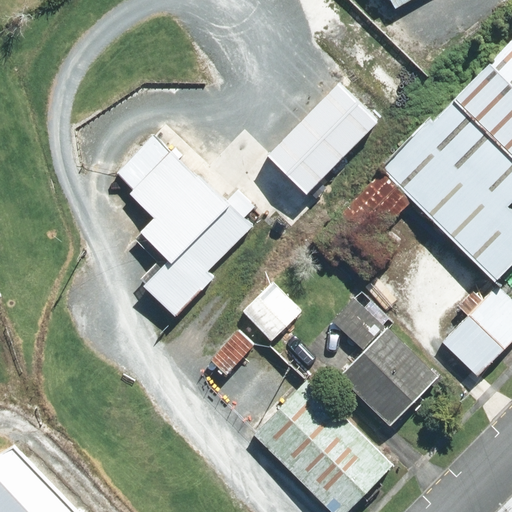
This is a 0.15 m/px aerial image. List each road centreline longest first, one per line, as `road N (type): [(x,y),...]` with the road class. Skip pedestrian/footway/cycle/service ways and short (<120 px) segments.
road 1 (unknown): [(269,511),(125,345),(60,69),(67,33),(89,0)]
road 2 (track): [(0,432),(57,457),(113,511)]
